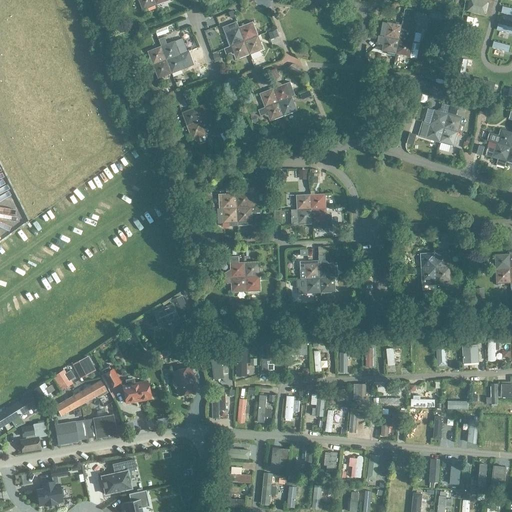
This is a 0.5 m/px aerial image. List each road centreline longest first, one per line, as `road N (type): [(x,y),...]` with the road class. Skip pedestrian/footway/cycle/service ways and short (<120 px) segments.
road 1 (track): [(0,298),(141,200),(150,183),(149,170),(134,169),(0,268)]
road 2 (residential): [(4,463),(201,432)]
